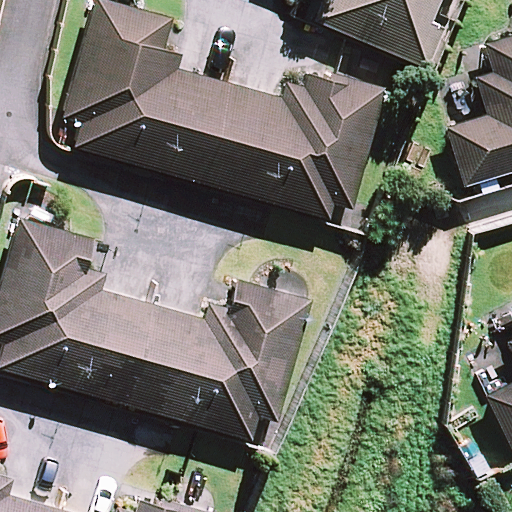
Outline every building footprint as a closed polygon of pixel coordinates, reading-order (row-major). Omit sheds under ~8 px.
[(69,141),(198,177),(226,78),(171,63),(175,47),(156,42),(164,15),(111,0),(89,0),(58,110),(76,115),(69,141)] [(312,0),(305,15),(420,65),(438,23),(422,17),(429,0),(312,0)] [(511,0),(510,1),(511,9),(511,29),(478,40),(486,67),(469,73),(481,111),(439,124),(457,182),(511,165),(511,0)] [(226,78),(198,177),(322,212),(326,199),(344,204),(377,89),(302,68),(298,83),(279,78),(275,92),(226,78)] [(0,364),(119,399),(148,299),(95,283),(99,269),(80,263),(88,234),(15,213),(0,264),(0,364)] [(148,299),(119,399),(245,434),(252,410),(270,415),(305,294),(230,273),(221,302),(203,296),(199,313),(148,299)] [(511,299),(505,303),(511,316),(511,332),(503,337),(511,356),(511,373),(480,390),(508,446),(511,443),(511,299)] [(0,511),(54,511),(56,505),(4,490),(9,472),(0,469),(0,511)] [(81,511),(56,505),(54,511),(209,511),(211,509),(159,494),(156,493),(154,498),(133,492),(129,507),(112,502),(108,511),(81,511)]
